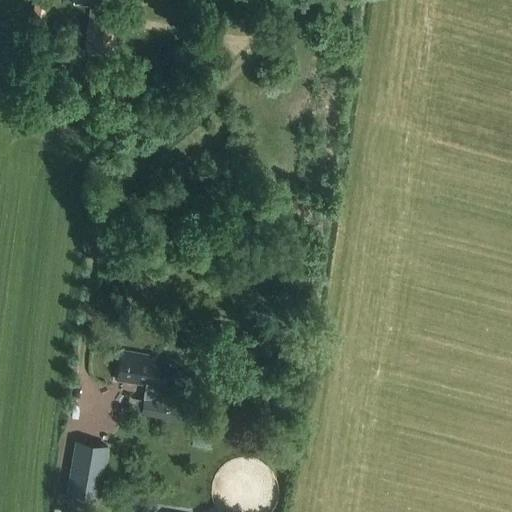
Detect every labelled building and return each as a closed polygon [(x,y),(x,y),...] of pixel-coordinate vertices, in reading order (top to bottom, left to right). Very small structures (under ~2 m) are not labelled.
[(84,51),(110,55),(116,12),(96,9),(97,0),(71,0),(91,3),(84,51)] [(44,26),(47,5),(34,3),(31,24),(44,26)] [(146,384),(143,400),(141,413),(189,423),(193,406),(159,400),(167,360),(122,351),(117,379),(146,384)] [(196,431),(195,444),(215,446),(217,433),(196,431)] [(66,491),(99,497),(108,445),(75,439),(66,491)]
